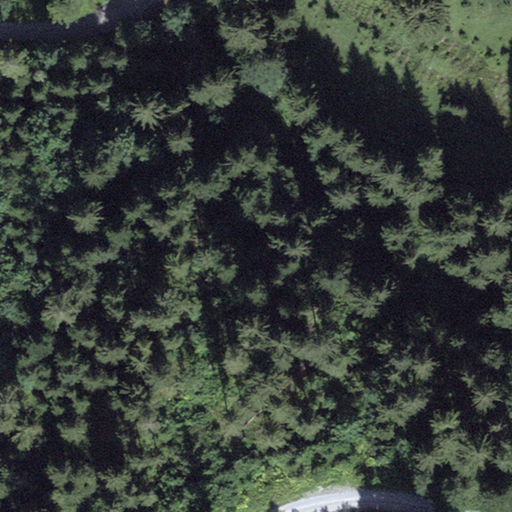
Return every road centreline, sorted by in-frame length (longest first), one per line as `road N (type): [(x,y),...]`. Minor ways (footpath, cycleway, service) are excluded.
road 1 (track): [(0,33),(93,27),(131,0)]
road 2 (track): [(433,511),(351,502),(313,511)]
